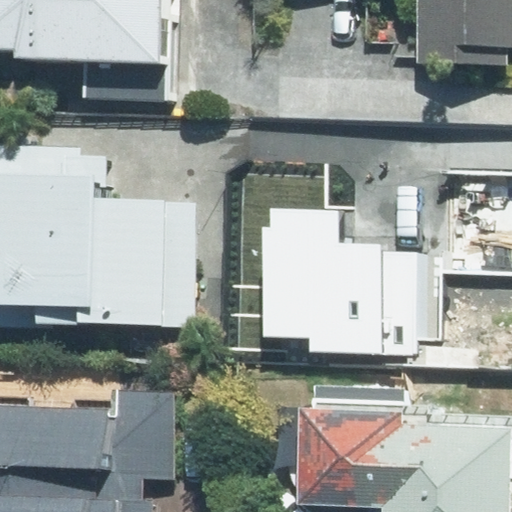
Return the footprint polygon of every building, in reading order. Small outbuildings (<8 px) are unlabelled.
[(173,0),(0,0),(0,64),(90,65),(90,101),(172,102),(173,0)] [(511,0),(425,0),(425,66),(511,66),(511,0)] [(117,148),(0,145),(0,327),(192,331),(194,207),(116,206),(117,148)] [(511,169),(442,169),(441,260),(426,260),(426,305),(471,305),(471,350),(511,350),(511,169)] [(379,230),(295,229),(294,309),(378,310),(379,230)] [(177,484),(178,397),(80,396),(79,411),(0,410),(0,505),(5,506),(5,511),(159,511),(160,483),(177,484)] [(511,511),(511,416),(399,415),(397,511),(511,511)]
